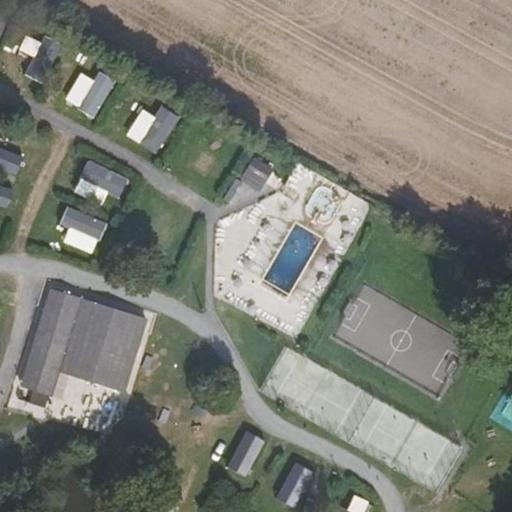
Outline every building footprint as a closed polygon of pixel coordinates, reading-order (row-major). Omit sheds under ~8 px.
[(253,156),(238,179),(259,192),(274,170),(253,156)] [(282,187),(226,302),(248,312),(263,281),(305,302),(314,284),(300,277),(315,247),(331,256),(349,220),(282,187)] [(141,393),(155,344),(120,334),(127,310),(65,292),(46,353),(88,375),(141,393)] [(155,344),(162,320),(127,310),(120,334),(155,344)] [(67,398),(76,373),(46,360),(36,386),(67,398)] [(245,477),(264,440),(244,430),(226,467),(245,477)] [(275,498),(296,509),(315,472),(294,461),(275,498)] [(365,511),(370,504),(353,495),(343,511),(365,511)]
